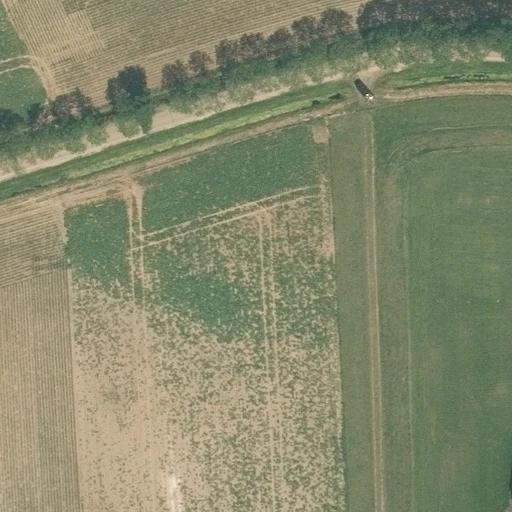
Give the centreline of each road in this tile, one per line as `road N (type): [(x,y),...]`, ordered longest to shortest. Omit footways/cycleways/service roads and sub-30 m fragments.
road 1 (unclassified): [(0,171),(360,59),(511,51)]
road 2 (track): [(360,59),(380,511)]
